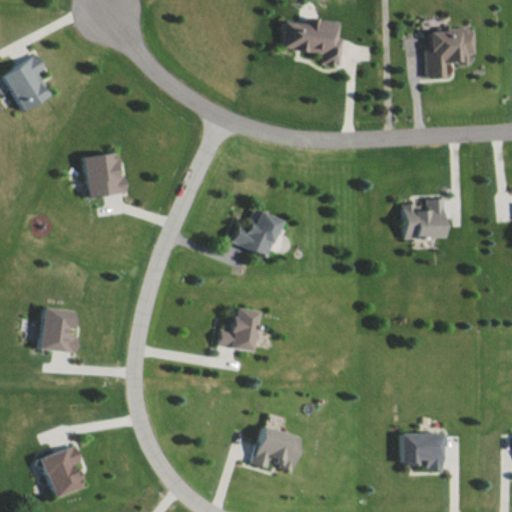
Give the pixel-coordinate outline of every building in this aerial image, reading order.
[(276,47),(316,51),(315,63),(334,64),(336,37),(332,36),(334,20),(303,17),(302,22),(278,20),(276,47)] [(420,76),(440,75),(440,61),(463,60),(463,53),(469,53),(468,26),(431,27),(431,29),(423,30),(423,45),(419,45),(420,76)] [(0,81),(15,109),(43,94),(31,71),(38,67),(30,53),(0,69),(0,81)] [(81,195),(121,191),(119,174),(111,175),(108,151),(77,155),(81,195)] [(398,236),(438,236),(438,197),(421,197),(421,207),(411,207),(411,202),(398,202),(398,236)] [(276,219),(250,207),(241,228),(232,225),(225,241),(261,256),(276,219)] [(70,352),(72,336),(64,334),(67,309),(38,305),(32,347),(70,352)] [(213,345),(248,349),(252,309),(229,306),(226,328),(215,327),(213,345)] [(296,435),(257,425),(247,462),(264,467),(265,463),(287,469),(296,435)] [(438,468),(437,431),(396,431),(396,461),(421,461),(421,469),(438,468)] [(47,496),(76,486),(68,462),(75,460),(69,443),(33,456),(47,496)]
